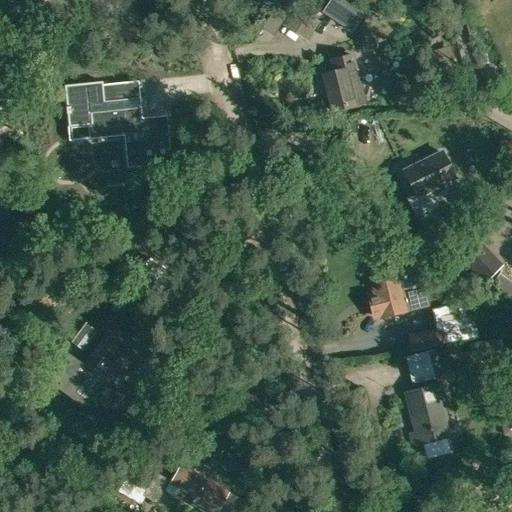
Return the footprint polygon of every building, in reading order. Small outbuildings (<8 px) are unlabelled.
[(334,20),(346,1),(343,0),(330,0),(322,13),(334,20)] [(300,10),(288,28),(306,40),(318,22),(300,10)] [(457,74),(450,47),(430,52),(436,80),(457,74)] [(357,81),(351,56),(320,64),(331,111),(367,102),(362,80),(357,81)] [(101,82),(64,86),(66,108),(65,108),(66,114),(67,119),(66,119),(66,121),(67,121),(68,127),(89,125),(101,124),(102,136),(106,135),(122,134),(141,132),(139,119),(138,109),(141,109),(141,107),(138,107),(137,100),(140,100),(140,98),(137,98),(136,89),(135,84),(124,85),(110,86),(110,87),(106,87),(106,85),(101,85),(101,82)] [(128,166),(126,166),(126,168),(170,164),(168,138),(126,142),(128,166)] [(511,159),(511,140),(499,141),(501,160),(511,159)] [(439,207),(432,192),(456,180),(443,151),(401,170),(413,195),(406,199),(416,219),(439,207)] [(455,258),(485,285),(501,266),(470,241),(455,258)] [(172,282),(150,257),(137,270),(159,293),(172,282)] [(367,293),(369,301),(374,318),(384,315),(385,318),(401,314),(411,311),(429,306),(421,277),(413,271),(401,274),(391,277),(374,281),(369,283),(372,292),(367,293)] [(85,324),(71,343),(82,351),(96,331),(85,324)] [(443,347),(442,344),(440,330),(439,326),(408,332),(412,353),(443,347)] [(47,382),(84,408),(104,380),(111,385),(122,370),(103,356),(116,337),(107,330),(83,363),(68,354),(47,382)] [(412,385),(434,379),(431,366),(439,364),(434,350),(405,358),(412,385)] [(447,438),(439,402),(435,387),(410,393),(420,431),(412,433),(415,446),(447,438)] [(176,496),(181,487),(197,496),(193,504),(207,511),(232,511),(240,500),(192,473),(191,477),(178,470),(171,482),(158,474),(149,490),(129,479),(121,493),(141,504),(146,496),(156,502),(163,489),(176,496)]
